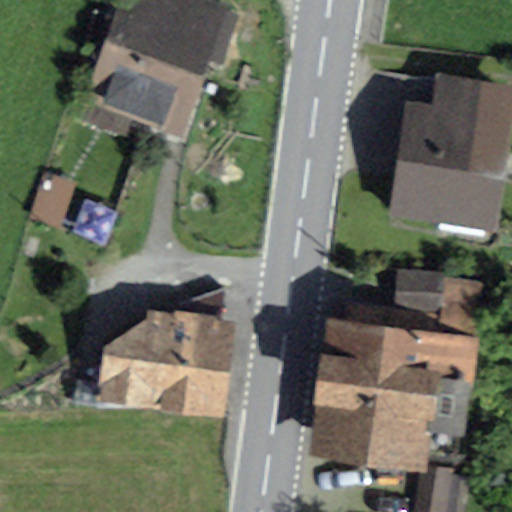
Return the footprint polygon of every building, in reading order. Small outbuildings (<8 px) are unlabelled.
[(135,2),(103,88),(173,114),(206,28),(135,2)] [(419,78),(402,204),(443,210),(440,227),(481,232),(501,90),(419,78)] [(400,272),(399,304),(442,306),(443,273),(400,272)] [(349,308),(330,441),(453,457),(472,324),(349,308)] [(113,345),(107,390),(209,401),(219,328),(166,321),(166,327),(140,324),(113,345)] [(415,511),(463,511),(472,470),(425,461),(415,511)]
